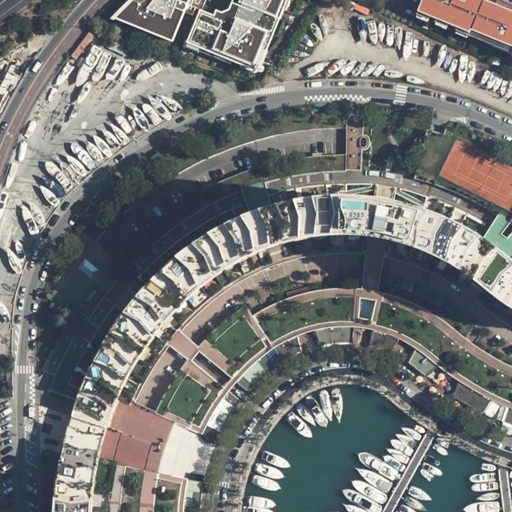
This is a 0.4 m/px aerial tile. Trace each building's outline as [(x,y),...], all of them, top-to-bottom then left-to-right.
[(138,0),(113,23),(170,43),(188,0),(138,0)] [(200,14),(187,46),(253,71),(283,0),(231,0),(226,13),(220,17),(214,14),(212,20),(200,14)] [(430,0),(430,1),(428,0),(422,0),(417,13),(430,18),(437,21),(448,26),(457,29),(469,34),(470,31),(511,48),(511,13),(496,7),(483,1),(479,0),(466,0),(465,4),(455,0),(430,0)] [(511,6),(498,1),(496,7),(511,13),(511,6)] [(430,18),(417,13),(415,19),(428,24),(430,18)] [(448,26),(437,21),(435,27),(446,31),(448,26)] [(469,34),(457,29),(455,35),(467,40),(468,38),(511,55),(511,48),(470,31),(469,34)] [(0,107),(21,68),(3,57),(0,58),(0,107)] [(360,120),(346,120),(346,168),(359,168),(359,147),(359,136),(360,120)] [(422,157),(416,178),(431,182),(443,133),(429,129),(424,146),(420,145),(418,145),(417,146),(415,153),(416,155),(417,155),(422,157)] [(359,136),(359,147),(365,147),(367,146),(367,139),(366,137),(359,136)] [(77,415),(165,446),(175,419),(218,437),(222,429),(211,422),(226,399),(236,406),(241,400),(230,390),(240,378),(252,388),(257,382),(246,369),(273,348),(282,360),(301,350),(298,335),(315,331),(321,344),(352,344),(353,322),(373,327),(368,346),(391,352),(398,338),(416,348),(407,363),(429,375),(437,366),(463,380),(454,394),(482,410),(491,400),(511,404),(511,416),(511,417),(511,364),(489,354),(419,306),(388,294),(355,288),(321,290),(251,312),(245,304),(194,352),(156,411),(137,401),(167,345),(223,283),(309,250),(382,251),(424,263),(511,320),(511,259),(434,210),(360,196),(285,199),(195,241),(125,308),(93,366),(77,415)] [(165,446),(77,415),(58,481),(59,511),(198,511),(198,508),(191,507),(193,493),(201,492),(204,479),(159,470),(165,446)]
